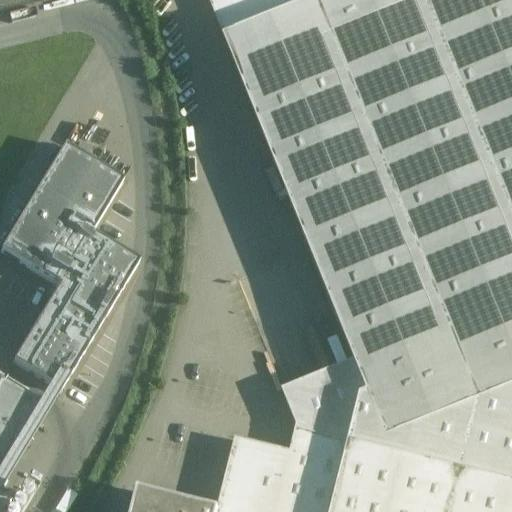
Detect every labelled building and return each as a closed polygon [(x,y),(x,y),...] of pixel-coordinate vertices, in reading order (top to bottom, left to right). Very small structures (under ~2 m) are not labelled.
[(511,511),(511,0),(207,0),(355,365),(283,394),(298,430),(292,458),(236,443),(219,511),(511,511)] [(50,388),(61,394),(139,265),(92,236),(122,184),(64,149),(0,253),(0,254),(58,289),(13,365),(50,388)] [(0,471),(40,405),(0,380),(0,471)] [(0,492),(1,493),(61,394),(50,388),(40,405),(0,471),(0,492)] [(67,490),(53,511),(64,511),(75,495),(67,490)] [(0,511),(3,511),(11,499),(1,493),(0,492),(0,511)] [(135,511),(208,511),(140,494),(135,511)]
